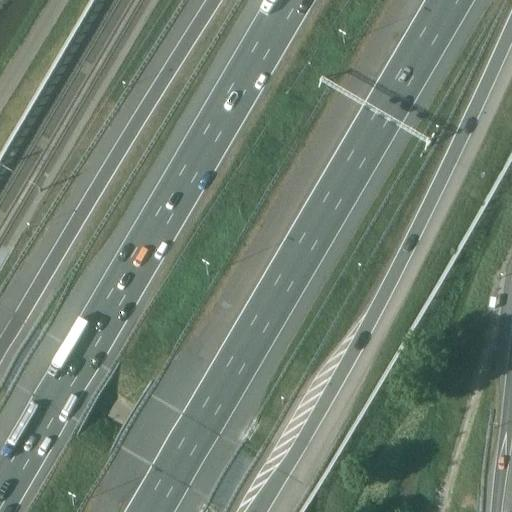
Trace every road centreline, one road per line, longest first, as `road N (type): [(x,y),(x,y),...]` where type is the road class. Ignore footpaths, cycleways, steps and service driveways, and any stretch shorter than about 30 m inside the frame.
road 1 (motorway): [(153,511),(452,0)]
road 2 (motorway): [(295,0),(0,504)]
road 3 (motorway): [(263,511),(366,339),(511,25)]
road 4 (motorway): [(219,0),(0,358)]
